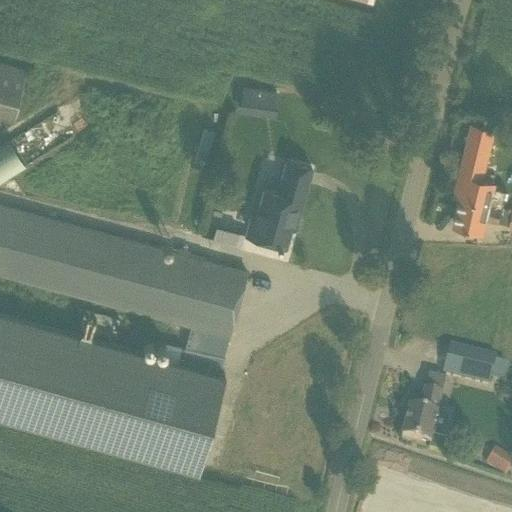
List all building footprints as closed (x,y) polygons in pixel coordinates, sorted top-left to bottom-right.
[(27,68),(0,60),(0,115),(14,119),(27,68)] [(281,114),(282,87),(241,85),(240,112),(281,114)] [(467,147),(488,152),(494,129),(472,123),(467,147)] [(194,163),(203,165),(213,132),(204,130),(194,163)] [(0,147),(0,182),(33,161),(17,137),(0,147)] [(251,235),(285,245),(293,215),(298,216),(311,168),(287,161),(279,192),(264,188),(251,235)] [(502,207),(461,196),(454,224),(482,231),(485,219),(498,222),(502,207)] [(236,309),(246,272),(0,205),(0,273),(192,326),(229,336),(236,309)] [(239,243),(242,230),(221,226),(218,239),(239,243)] [(218,375),(229,336),(192,326),(181,364),(0,313),(0,415),(121,449),(197,470),(197,471),(198,472),(225,375),(224,374),(223,376),(218,375)] [(443,374),(462,379),(488,386),(495,357),(450,346),(443,374)] [(447,441),(432,437),(442,397),(424,391),(419,411),(409,409),(402,438),(430,444),(428,451),(443,454),(447,441)] [(511,458),(505,454),(495,470),(504,477),(508,471),(511,464),(511,458)]
